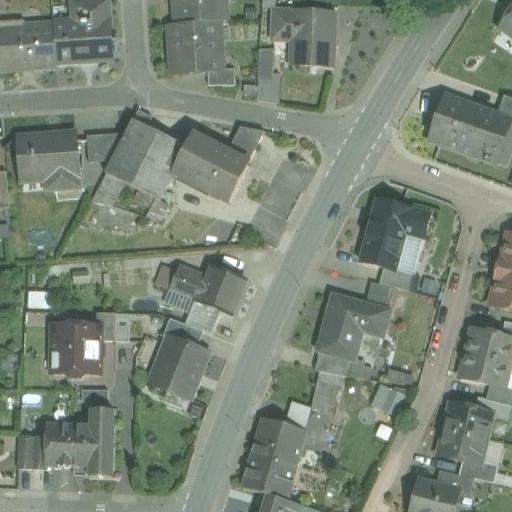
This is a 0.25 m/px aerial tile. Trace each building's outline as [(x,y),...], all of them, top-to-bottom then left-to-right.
[(179,0),(180,8),(176,8),(177,27),(220,24),(227,24),(226,5),(220,6),(219,0),(179,0)] [(108,4),(78,6),(79,26),(54,28),(54,31),(56,64),(112,60),(108,4)] [(511,8),(497,30),(511,40),(511,8)] [(332,16),(276,14),(275,42),(296,43),(295,68),(330,69),(332,16)] [(54,31),(25,32),(25,23),(0,24),(0,54),(1,73),(23,71),(22,69),(57,67),(56,64),(54,31)] [(177,27),(170,27),(171,46),(175,46),(177,77),(209,74),(217,74),(217,72),(215,43),(221,43),(220,24),(177,27)] [(260,52),(259,82),(273,83),(275,52),(260,52)] [(236,71),(217,72),(217,74),(209,74),(209,88),(236,88),(236,71)] [(258,82),(247,81),(246,95),(257,95),(258,82)] [(257,95),(256,105),(280,109),(281,83),(273,83),(259,82),(257,95)] [(511,100),(504,97),(497,118),(511,123),(511,124),(511,100)] [(497,118),(446,100),(431,142),(485,161),(485,163),(491,165),(492,164),(496,165),(511,124),(511,123),(497,118)] [(113,164),(107,176),(125,186),(157,202),(160,204),(174,177),(184,156),(188,150),(148,130),(153,120),(139,114),(127,136),(113,164)] [(241,130),(229,154),(250,165),(265,134),(241,130)] [(61,138),(19,141),(22,183),(58,180),(59,192),(80,190),(76,135),(61,136),(61,138)] [(127,136),(88,138),(90,165),(113,164),(127,136)] [(184,156),(218,174),(229,154),(199,139),(195,136),(188,150),(184,156)] [(218,174),(207,194),(229,205),(250,165),(229,154),(218,174)] [(218,174),(184,156),(174,177),(207,194),(218,174)] [(7,174),(0,174),(0,210),(10,210),(7,174)] [(125,186),(107,176),(92,205),(114,208),(125,186)] [(157,202),(149,216),(162,222),(169,208),(160,204),(157,202)] [(430,217),(378,202),(377,205),(380,205),(375,225),(372,224),(361,264),(384,270),(395,273),(396,272),(405,235),(424,240),(430,217)] [(10,210),(0,210),(0,223),(11,223),(10,210)] [(424,240),(405,235),(396,272),(414,277),(424,240)] [(10,236),(0,236),(0,247),(10,247),(10,236)] [(511,236),(508,236),(503,260),(502,260),(511,262),(511,236)] [(511,262),(502,260),(503,260),(501,259),(495,284),(496,285),(497,284),(511,287),(511,262)] [(178,273),(163,269),(156,287),(170,292),(178,273)] [(209,281),(179,269),(178,273),(170,292),(197,303),(199,304),(209,281)] [(245,282),(213,269),(209,281),(199,304),(222,313),(231,317),(245,282)] [(395,273),(384,270),(380,285),(409,293),(410,290),(414,277),(396,272),(395,273)] [(437,283),(414,277),(410,290),(434,296),(437,283)] [(395,290),(372,284),(366,307),(389,313),(395,290)] [(511,287),(497,284),(496,285),(491,309),(511,313),(511,287)] [(31,292),(31,308),(48,308),(49,293),(31,292)] [(408,297),(399,294),(395,310),(403,312),(408,297)] [(366,307),(334,299),(320,353),(354,362),(362,330),(382,335),(381,338),(383,338),(388,314),(389,314),(389,313),(366,307)] [(199,304),(197,303),(187,327),(204,334),(212,337),(222,313),(199,304)] [(81,315),(54,315),(54,327),(80,328),(81,315)] [(116,316),(98,316),(98,328),(102,328),(101,343),(116,344),(116,321),(116,316)] [(130,322),(116,321),(116,344),(130,344),(130,322)] [(187,327),(171,321),(164,339),(169,341),(171,342),(172,340),(198,350),(204,334),(187,327)] [(511,326),(506,325),(502,339),(511,341),(511,326)] [(80,328),(54,327),(53,376),(67,377),(70,381),(82,381),(86,377),(101,377),(101,343),(102,328),(98,328),(80,328)] [(511,341),(502,339),(473,332),(467,356),(510,367),(511,358),(511,341)] [(198,350),(172,340),(171,342),(169,341),(151,386),(190,402),(209,355),(198,350)] [(354,362),(320,353),(316,372),(321,373),(345,379),(349,380),(354,362)] [(510,367),(467,356),(461,381),(490,388),(504,391),(504,390),(510,367)] [(413,373),(390,369),(388,378),(411,382),(413,373)] [(345,379),(321,373),(318,383),(343,389),(345,379)] [(343,389),(318,383),(315,398),(339,404),(343,389)] [(511,392),(504,390),(504,391),(490,388),(487,402),(486,402),(511,408),(511,407),(511,392)] [(406,395),(397,390),(389,406),(398,410),(406,395)] [(109,393),(83,393),(83,404),(92,405),(91,412),(109,413),(109,393)] [(339,404),(315,398),(311,410),(336,416),(339,404)] [(511,408),(486,402),(487,402),(479,400),(475,412),(493,417),(492,421),(509,425),(511,414),(511,408)] [(291,407),(284,427),(307,434),(313,413),(291,407)] [(475,412),(452,407),(445,433),(486,443),(492,421),(493,417),(475,412)] [(109,413),(91,412),(91,429),(90,471),(90,480),(113,480),(115,413),(109,413)] [(284,427),(263,420),(257,439),(301,453),(307,434),(284,427)] [(74,428),(48,427),(47,441),(46,469),(47,469),(72,470),(74,428)] [(91,429),(74,428),(72,470),(90,471),(91,429)] [(486,443),(445,433),(439,459),(463,464),(480,468),(481,464),(486,443)] [(34,440),(21,439),(19,471),(33,472),(34,440)] [(301,453),(257,439),(253,455),(297,468),(301,453)] [(47,441),(34,440),(33,472),(47,472),(47,469),(46,469),(47,441)] [(504,448),(486,443),(481,464),(499,469),(504,448)] [(297,468),(253,455),(242,490),(268,498),(287,504),(287,503),(297,468)] [(499,469),(481,464),(480,468),(463,464),(460,478),(475,482),(494,487),(498,471),(499,469)] [(511,480),(511,474),(498,471),(494,487),(510,490),(511,480)] [(460,478),(440,473),(437,488),(460,493),(460,495),(471,498),(475,482),(460,478)] [(437,488),(419,484),(411,511),(455,511),(460,495),(460,493),(437,488)] [(287,504),(268,498),(264,511),(300,511),(302,508),(287,503),(287,504)]
